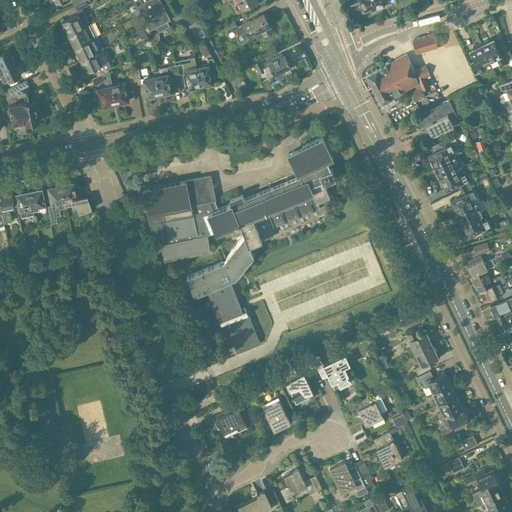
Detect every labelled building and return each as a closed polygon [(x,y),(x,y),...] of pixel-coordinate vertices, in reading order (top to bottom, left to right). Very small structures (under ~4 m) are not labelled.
[(83,0),(74,4),(76,9),(81,6),(88,3),(87,2),(90,1),(89,0),(83,0)] [(170,19),(160,0),(145,0),(137,5),(150,30),(157,26),(160,31),(170,25),(168,20),(170,19)] [(235,5),(235,7),(236,9),(239,9),(241,9),(243,8),(258,1),(257,0),(238,0),(239,1),(237,2),(235,3),(235,5)] [(76,9),(78,12),(61,20),(68,33),(89,23),(81,6),(76,9)] [(247,39),(249,36),(261,29),(265,35),(273,31),(270,25),(264,12),(238,26),(236,27),(236,28),(239,33),(238,37),(240,40),(244,42),(247,39)] [(238,26),(235,20),(225,26),(228,32),(236,28),(236,27),(238,26)] [(68,33),(74,46),(90,38),(97,35),(90,23),(89,23),(68,33)] [(138,30),(137,33),(138,36),(143,38),(145,37),(147,35),(146,32),(141,29),(138,30)] [(158,32),(152,35),(159,48),(164,47),(163,41),(160,42),(158,32)] [(417,52),(439,46),(434,32),(413,38),(417,52)] [(504,43),(501,36),(496,39),(499,45),(504,43)] [(90,38),(74,46),(80,59),(96,51),(90,38)] [(489,39),(481,42),(490,60),(493,66),(499,63),(500,65),(506,63),(494,39),(490,40),(489,39)] [(484,63),(490,60),(481,42),(474,46),(475,48),(471,50),(476,61),(471,63),(476,75),(479,73),(479,72),(486,68),(484,63)] [(87,71),(93,68),(97,75),(103,72),(104,73),(109,71),(108,69),(111,67),(108,61),(103,63),(99,56),(105,54),(102,48),(96,51),(80,59),(87,71)] [(0,53),(0,61),(3,68),(15,62),(9,49),(0,53)] [(269,77),(285,69),(287,70),(290,68),(290,66),(292,66),(285,53),(273,59),(273,58),(265,63),(267,66),(265,67),(266,69),(265,70),(269,77)] [(427,64),(414,71),(407,53),(378,68),(377,68),(361,76),(368,88),(373,85),(382,102),(385,107),(395,101),(393,96),(419,83),(421,87),(411,93),(415,101),(425,96),(422,90),(429,86),(425,77),(431,73),(427,64)] [(208,64),(196,67),(200,85),(205,84),(206,86),(212,85),(212,82),(213,82),(212,77),(222,75),(221,74),(213,57),(207,59),(208,64)] [(195,86),(200,85),(196,67),(195,58),(174,62),(175,66),(177,76),(183,75),(182,70),(184,69),(188,88),(189,87),(189,90),(196,88),(195,86)] [(261,59),(255,62),(260,72),(265,70),(266,69),(265,67),(261,59)] [(21,74),(15,62),(3,68),(5,73),(1,75),(4,82),(9,80),(9,81),(21,74)] [(171,67),(172,72),(169,72),(167,66),(159,68),(160,70),(155,70),(156,75),(160,93),(164,92),(165,95),(172,93),(171,91),(172,91),(171,83),(174,82),(173,77),(177,76),(175,66),(171,67)] [(134,70),(134,72),(137,84),(142,83),(139,68),(134,70)] [(111,77),(109,71),(104,73),(103,72),(97,75),(92,78),(95,85),(111,77)] [(131,85),(137,84),(134,72),(128,73),(131,85)] [(155,94),(160,93),(156,75),(144,78),(147,96),(148,96),(148,98),(155,97),(155,94)] [(508,90),(511,100),(511,99),(511,78),(499,83),(501,89),(508,90)] [(20,90),(28,86),(26,80),(17,85),(8,89),(11,95),(16,92),(18,97),(21,96),(18,91),(20,90)] [(111,84),(114,103),(116,103),(116,104),(123,103),(122,101),(128,100),(125,88),(128,87),(126,81),(111,84)] [(110,104),(114,103),(111,84),(110,82),(105,83),(106,85),(96,88),(96,89),(93,89),(94,96),(97,95),(97,96),(100,96),(102,105),(104,105),(104,107),(110,106),(110,104)] [(18,91),(21,96),(24,94),(26,102),(10,106),(10,109),(8,109),(9,116),(12,115),(13,124),(15,124),(15,126),(21,125),(21,123),(26,122),(26,124),(39,121),(38,113),(40,113),(39,106),(36,107),(35,100),(33,101),(31,92),(28,86),(20,90),(18,91)] [(431,140),(457,127),(451,115),(455,113),(449,100),(418,115),(431,140)] [(484,129),(481,124),(469,129),(472,135),(484,129)] [(207,236),(228,227),(233,238),(244,233),(226,258),(221,259),(222,261),(187,275),(194,294),(207,289),(221,325),(226,323),(237,352),(260,343),(245,306),(241,307),(230,280),(236,278),(253,255),(249,244),(274,233),(273,227),(269,215),(272,214),(276,226),(320,209),(317,202),(329,197),(323,183),(335,178),(331,168),(327,159),(333,157),(323,136),(302,146),(305,153),(291,159),(298,173),(299,173),(300,175),(245,197),(243,193),(230,198),(232,202),(219,207),(216,199),(211,175),(186,180),(186,181),(144,189),(148,214),(154,242),(163,241),(163,243),(161,244),(164,260),(210,251),(207,236)] [(429,154),(434,165),(452,157),(449,152),(454,149),(448,138),(438,143),(441,148),(429,154)] [(454,156),(452,157),(434,165),(440,177),(457,169),(455,163),(457,162),(454,156)] [(457,169),(440,177),(446,189),(458,183),(460,189),(470,184),(465,172),(464,173),(461,167),(457,169)] [(61,184),(64,201),(65,205),(75,203),(79,214),(92,209),(87,197),(83,198),(82,192),(78,193),(77,185),(74,186),(74,181),(68,182),(68,181),(66,180),(63,181),(62,182),(62,183),(61,184)] [(52,205),(48,206),(51,224),(57,223),(56,216),(61,215),(58,202),(64,201),(61,184),(60,184),(60,183),(58,182),(55,183),(54,184),(54,185),(48,186),(52,205)] [(470,184),(460,189),(463,194),(451,200),(457,212),(481,200),(478,194),(476,195),(470,184)] [(35,189),(29,190),(33,209),(37,209),(38,211),(47,210),(42,188),(41,188),(40,187),(38,186),(36,187),(34,188),(35,189)] [(0,192),(0,198),(3,211),(4,220),(5,222),(12,221),(10,211),(9,211),(9,208),(15,206),(12,190),(11,190),(11,189),(8,188),(5,188),(3,191),(0,192)] [(34,214),(33,209),(29,190),(24,191),(24,190),(21,190),(19,190),(17,192),(18,193),(17,193),(21,216),(34,214)] [(457,212),(462,223),(479,215),(482,214),(480,210),(485,208),(481,200),(457,212)] [(89,213),(92,220),(98,218),(95,211),(89,213)] [(482,220),(479,215),(462,223),(468,235),(480,230),(483,235),(492,230),(487,218),(482,220)] [(488,241),(473,246),(477,253),(491,249),(488,241)] [(26,245),(28,252),(35,250),(34,244),(26,245)] [(471,276),(487,268),(495,264),(505,260),(511,257),(508,251),(502,254),(485,262),(480,254),(464,262),(466,266),(471,276)] [(487,268),(471,276),(479,292),(489,287),(488,285),(494,282),(492,278),(487,268)] [(492,278),(494,282),(497,281),(504,278),(501,273),(492,278)] [(489,287),(479,292),(483,301),(500,293),(501,292),(503,297),(511,293),(511,287),(510,288),(506,278),(505,278),(504,278),(497,281),(494,282),(488,285),(489,287)] [(511,308),(511,307),(511,295),(491,305),(493,310),(492,310),(491,311),(493,314),(494,314),(495,314),(495,315),(511,308)] [(511,307),(511,308),(495,315),(500,325),(511,320),(511,307)] [(400,315),(403,322),(418,315),(415,308),(400,315)] [(174,322),(171,317),(170,314),(166,316),(171,327),(175,325),(174,322)] [(421,322),(418,315),(403,322),(406,329),(421,322)] [(511,320),(500,325),(501,326),(500,327),(499,328),(500,330),(502,331),(503,330),(505,335),(511,332),(511,320)] [(416,330),(407,334),(413,346),(408,348),(412,355),(416,353),(432,345),(426,332),(419,336),(416,330)] [(358,341),(366,338),(364,332),(356,336),(358,341)] [(432,345),(416,353),(422,365),(415,368),(418,373),(431,367),(428,362),(438,358),(435,352),(436,349),(435,346),(432,345)] [(323,364),(319,354),(305,361),(310,371),(318,368),(322,378),(328,375),(335,389),(352,381),(345,367),(350,364),(345,354),(323,364)] [(383,354),(377,356),(382,368),(388,365),(383,354)] [(312,375),(310,371),(305,361),(299,363),(301,368),(297,369),(300,374),(286,383),(293,398),(293,397),(296,403),(308,397),(308,394),(313,392),(307,378),(312,375)] [(431,385),(434,391),(450,384),(444,372),(434,377),(430,369),(417,376),(420,381),(421,380),(425,388),(431,385)] [(265,379),(270,390),(281,384),(276,374),(267,378),(265,379)] [(456,396),(450,384),(434,391),(437,398),(431,401),(434,406),(440,404),(456,396)] [(372,422),(383,417),(382,414),(387,411),(382,400),(376,402),(373,395),(350,405),(355,416),(360,414),(365,424),(371,421),(372,422)] [(220,405),(224,414),(216,418),(223,433),(237,427),(239,431),(247,427),(238,408),(244,405),(240,396),(220,405)] [(456,396),(440,404),(443,410),(437,413),(439,418),(441,417),(446,415),(447,415),(447,414),(464,406),(461,407),(456,396)] [(280,399),(262,407),(270,423),(271,422),(274,429),(280,426),(281,427),(290,422),(280,399)] [(470,418),(464,406),(447,414),(447,415),(446,415),(441,417),(445,424),(440,427),(443,435),(464,425),(462,422),(470,418)] [(404,413),(403,412),(392,418),(397,426),(408,421),(407,419),(404,413)] [(417,421),(415,416),(409,418),(411,424),(417,421)] [(390,431),(375,438),(387,463),(394,459),(396,461),(403,458),(390,431)] [(477,443),(473,435),(461,440),(466,449),(477,443)] [(463,465),(458,455),(445,461),(446,463),(440,466),(441,470),(443,469),(444,470),(448,468),(450,472),(463,465)] [(361,476),(366,487),(373,484),(370,477),(372,476),(363,459),(354,463),(361,476)] [(329,469),(341,493),(354,487),(358,495),(368,491),(366,487),(361,476),(354,479),(345,461),(329,469)] [(294,496),(292,492),(306,486),(309,493),(321,487),(315,474),(304,479),(298,467),(283,475),(287,483),(280,487),(286,500),(294,496)] [(479,482),(482,488),(497,482),(500,481),(494,468),(486,472),(485,469),(465,478),(468,484),(472,482),(473,485),(479,482)] [(488,500),(503,493),(497,482),(482,488),(472,493),(478,505),(480,504),(488,500)] [(411,483),(395,491),(404,511),(402,511),(427,511),(428,511),(421,498),(419,499),(411,483)] [(257,496),(238,505),(240,511),(259,511),(272,506),(264,490),(256,493),(257,496)] [(382,492),(371,497),(375,506),(377,511),(379,511),(389,507),(382,492)] [(494,511),(508,505),(503,493),(488,500),(480,504),(483,509),(491,505),(493,511),(494,511)] [(377,511),(375,506),(371,497),(363,501),(368,511),(377,511)]
